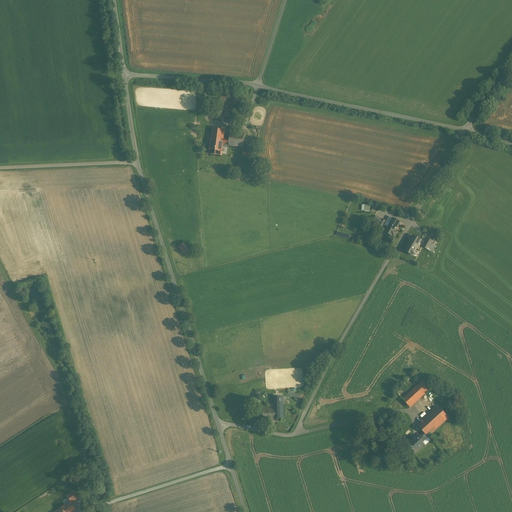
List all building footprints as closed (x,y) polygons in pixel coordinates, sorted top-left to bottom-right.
[(221,96),(218,115),(238,118),(241,99),(221,96)] [(212,130),(210,144),(215,144),(215,146),(223,147),(223,144),(229,145),(228,146),(243,148),(245,134),(230,132),(229,140),(224,139),(225,132),(212,130)] [(210,144),(209,154),(221,156),(223,147),(215,146),(215,144),(210,144)] [(243,151),(242,156),(252,157),(254,145),(248,145),(247,152),(243,151)] [(376,217),(373,223),(382,228),(385,222),(376,217)] [(388,228),(385,233),(394,238),(397,232),(395,231),(400,223),(393,219),(388,228)] [(430,234),(423,247),(431,252),(435,246),(431,243),(435,237),(430,234)] [(409,245),(416,249),(421,240),(414,236),(409,245)] [(183,243),(177,247),(182,254),(188,250),(183,243)] [(395,392),(402,400),(422,381),(415,373),(395,392)] [(422,381),(402,400),(410,408),(430,389),(422,381)] [(274,397),(274,408),(283,408),(283,397),(274,397)] [(438,406),(417,425),(424,433),(428,437),(428,438),(431,436),(430,435),(449,418),(438,406)] [(274,409),(263,410),(264,420),(274,419),(274,420),(283,420),(283,408),(274,408),(274,409)] [(424,433),(418,438),(422,443),(428,437),(424,433)] [(418,438),(417,437),(408,445),(415,452),(419,448),(419,449),(424,444),(422,443),(418,438)]
